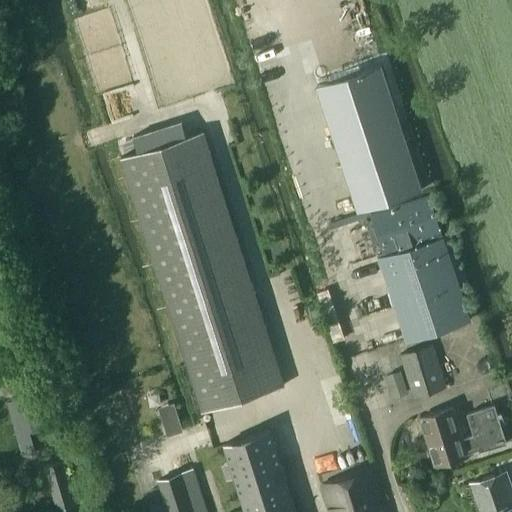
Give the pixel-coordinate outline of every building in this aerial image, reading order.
[(318,87),(317,87),(340,160),(357,211),(421,190),(381,66),(318,87)] [(120,156),(201,410),(285,383),(204,129),(120,156)] [(374,219),(367,221),(374,245),(381,242),(385,252),(442,234),(438,222),(446,219),(442,208),(435,210),(429,193),(416,197),(372,212),(374,219)] [(379,255),(407,339),(471,319),(443,234),(379,255)] [(434,343),(400,353),(413,396),(447,386),(434,343)] [(409,392),(401,369),(384,374),(392,397),(409,392)] [(64,421),(53,385),(6,400),(22,457),(36,453),(30,432),(64,421)] [(473,433),(463,436),(453,405),(419,416),(435,465),(469,454),(468,451),(478,448),(479,450),(506,442),(494,404),(467,412),(473,433)] [(181,431),(179,422),(177,417),(161,421),(163,427),(166,435),(181,431)] [(224,442),(246,511),(245,511),(296,511),(270,427),(224,442)] [(63,458),(43,464),(56,510),(76,503),(63,458)] [(322,483),(330,511),(384,511),(371,468),(322,483)] [(511,511),(511,485),(507,469),(470,481),(479,511),(511,511)] [(167,511),(193,511),(181,471),(157,479),(167,511)]
